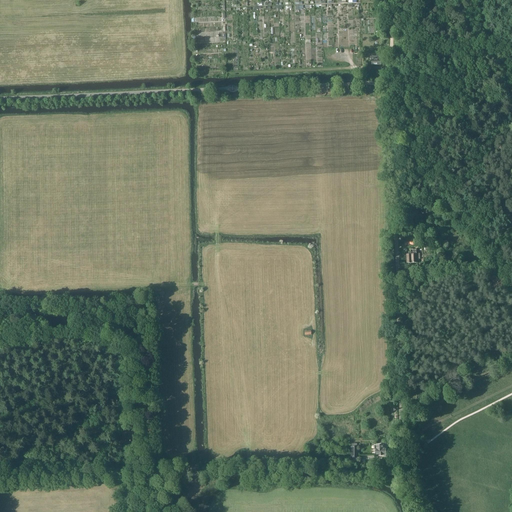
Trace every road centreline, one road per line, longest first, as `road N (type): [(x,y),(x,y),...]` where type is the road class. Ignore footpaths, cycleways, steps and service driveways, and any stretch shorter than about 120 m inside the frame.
road 1 (unclassified): [(421,511),(404,467),(392,82)]
road 2 (unclassified): [(0,98),(365,83)]
road 3 (unknown): [(511,311),(406,127),(399,63)]
road 4 (track): [(148,474),(405,470)]
road 5 (track): [(148,474),(130,438),(113,342),(61,327),(0,333)]
road 6 (track): [(511,367),(440,401),(408,461)]
road 7 (track): [(227,74),(357,67)]
